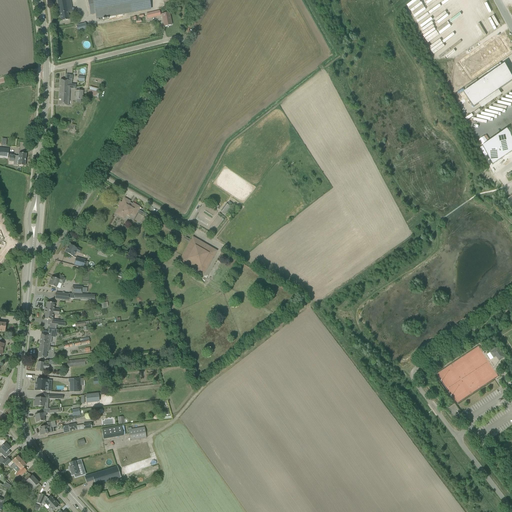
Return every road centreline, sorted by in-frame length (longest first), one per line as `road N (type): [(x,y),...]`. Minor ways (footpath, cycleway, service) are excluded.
road 1 (residential): [(99,175),(180,41),(45,70)]
road 2 (track): [(478,194),(437,122),(394,26),(391,0)]
road 3 (track): [(434,223),(404,198),(365,132),(345,82),(354,60)]
road 4 (residential): [(99,175),(237,255)]
road 5 (tertiary): [(84,511),(31,447),(18,386)]
road 6 (tertiary): [(18,386),(32,247)]
road 7 (tertiary): [(35,199),(45,70)]
road 8 (unclassified): [(511,510),(433,408)]
road 9 (track): [(356,309),(430,255),(434,223)]
